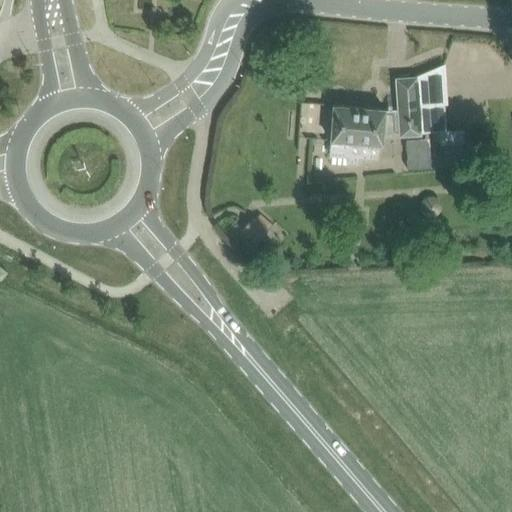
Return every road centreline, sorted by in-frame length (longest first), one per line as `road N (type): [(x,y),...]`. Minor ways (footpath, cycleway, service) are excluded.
road 1 (primary): [(382,511),(221,325)]
road 2 (unclassified): [(275,305),(194,212),(202,139),(196,109)]
road 3 (unclassified): [(296,0),(511,18)]
road 4 (unclassified): [(196,109),(224,79),(254,10),(291,0)]
road 5 (primary): [(99,232),(133,249),(221,325)]
road 6 (primary): [(221,325),(143,196)]
